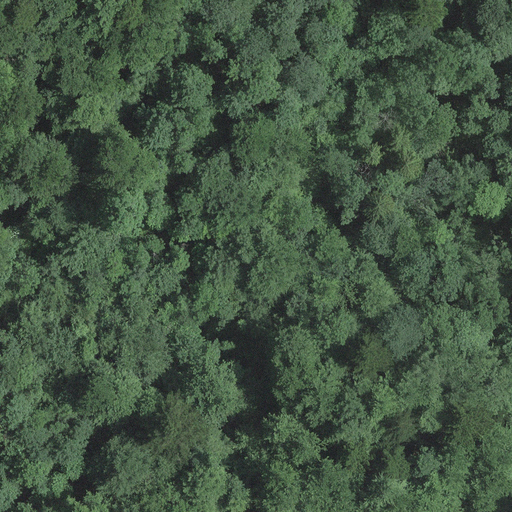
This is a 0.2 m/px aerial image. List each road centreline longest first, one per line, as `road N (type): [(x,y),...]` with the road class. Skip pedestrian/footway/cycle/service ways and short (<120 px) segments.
road 1 (track): [(257,0),(0,218)]
road 2 (track): [(486,0),(393,55),(370,89)]
